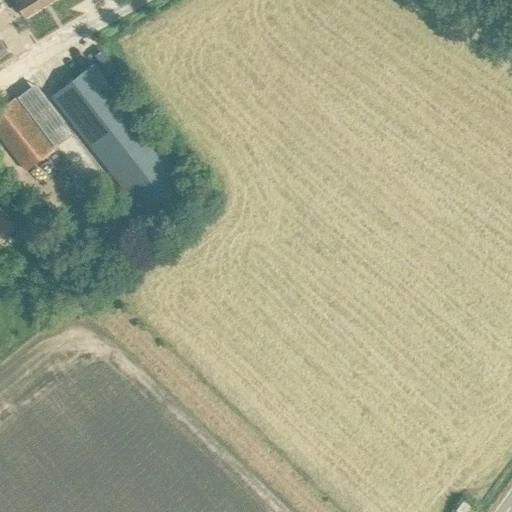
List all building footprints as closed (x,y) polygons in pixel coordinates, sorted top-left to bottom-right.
[(24,0),(19,3),(26,15),(51,0),(24,0)] [(54,94),(158,229),(196,199),(92,65),(54,94)] [(0,108),(0,135),(27,170),(55,148),(15,97),(0,108)] [(0,225),(9,235),(27,217),(17,207),(0,224),(0,225)] [(462,500),(456,509),(460,511),(465,511),(471,506),(462,500)]
